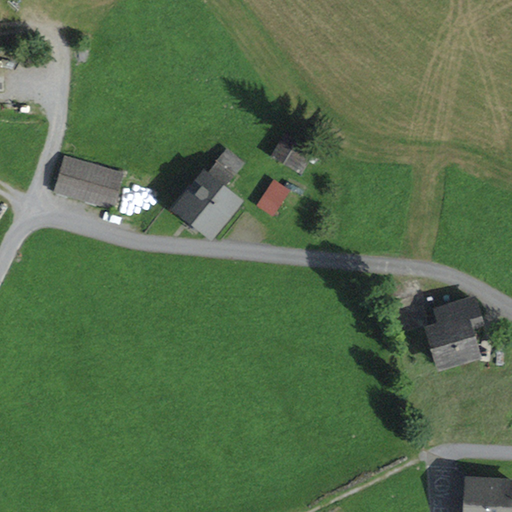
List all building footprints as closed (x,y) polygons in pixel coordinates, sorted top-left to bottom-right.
[(285,164),(287,160),(297,166),(308,148),(286,135),(273,157),(285,164)] [(65,158),(55,192),(113,209),(123,175),(65,158)] [(187,214),(211,234),(236,202),(222,191),(234,178),(216,163),(195,190),(190,186),(170,209),(182,220),(187,214)] [(291,196),(273,187),(263,207),(281,216),(291,196)] [(430,331),(441,366),(476,356),(467,327),(479,324),(472,301),(438,311),(443,328),(430,331)] [(511,511),(511,484),(467,482),(465,511),(511,511)]
